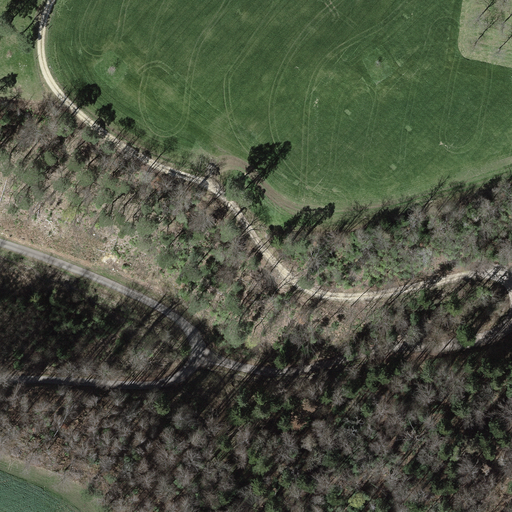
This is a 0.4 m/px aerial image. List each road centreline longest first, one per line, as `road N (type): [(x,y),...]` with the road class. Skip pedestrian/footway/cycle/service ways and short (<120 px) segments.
road 1 (track): [(58,0),(56,59),(72,84),(210,191),(295,270),(365,285),(495,267),(511,299)]
road 2 (track): [(511,314),(488,330),(293,364),(208,350)]
